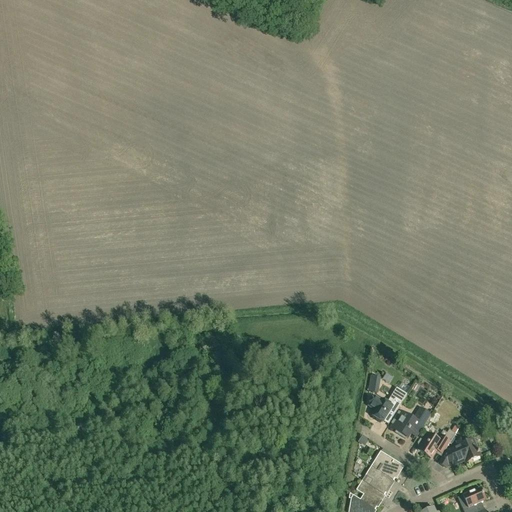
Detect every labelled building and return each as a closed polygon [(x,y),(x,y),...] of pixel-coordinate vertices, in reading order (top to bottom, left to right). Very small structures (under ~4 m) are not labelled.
[(395,414),(402,404),(408,393),(398,387),(388,403),(382,400),(381,401),(375,397),(368,406),(375,410),(372,416),(382,423),(390,411),(395,414)] [(421,431),(428,421),(432,413),(422,407),(414,420),(407,415),(401,412),(400,414),(399,412),(392,424),(393,425),(391,428),(396,431),(395,433),(405,439),(406,438),(408,439),(416,427),(421,431)] [(432,459),(436,452),(442,455),(456,434),(449,430),(444,438),(441,436),(438,440),(428,434),(424,440),(422,439),(420,440),(418,444),(418,446),(420,447),(418,451),(432,459)] [(473,440),(447,451),(439,464),(446,469),(448,465),(452,467),(465,461),(466,463),(480,457),(479,453),(480,453),(479,451),(478,451),(473,440)] [(381,452),(375,461),(371,467),(393,481),(403,466),(381,452)] [(369,486),(384,495),(393,481),(371,467),(365,476),(367,477),(364,482),(369,486)] [(369,486),(364,482),(362,481),(356,491),(363,495),(360,500),(360,501),(375,510),(384,495),(369,486)] [(463,511),(477,511),(475,508),(476,505),(486,501),(481,488),(463,496),(464,500),(461,507),(463,511)] [(360,501),(360,500),(353,496),(350,494),(349,499),(351,499),(349,510),(353,511),(352,511),(373,511),(375,510),(360,501)]
